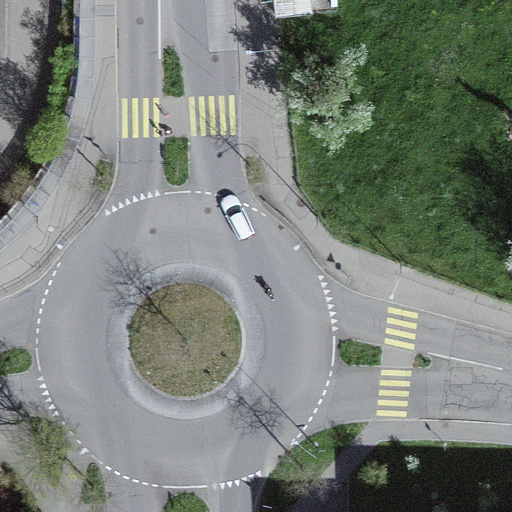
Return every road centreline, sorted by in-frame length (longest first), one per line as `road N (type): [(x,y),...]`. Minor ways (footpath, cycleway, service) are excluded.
road 1 (tertiary): [(245,241),(220,194),(174,0)]
road 2 (tertiary): [(154,0),(133,192),(119,246)]
road 3 (residential): [(511,367),(291,290)]
road 4 (residential): [(291,395),(511,383)]
road 5 (residential): [(0,139),(17,0)]
road 6 (tertiary): [(117,438),(181,460),(246,443)]
road 7 (tertiary): [(245,241),(186,225),(119,246)]
road 8 (tertiary): [(78,295),(69,357),(93,416)]
